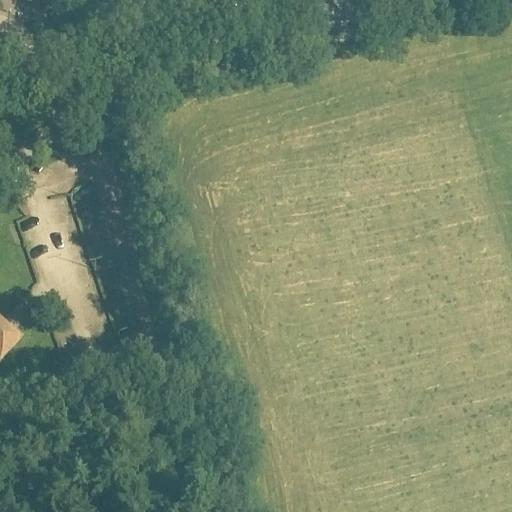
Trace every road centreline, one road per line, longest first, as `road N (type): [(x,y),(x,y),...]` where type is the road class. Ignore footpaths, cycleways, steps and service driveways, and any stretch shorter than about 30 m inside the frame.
road 1 (unknown): [(338,33),(348,105),(324,184),(321,231),(336,294),(351,325),(368,335),(376,362),(368,389),(405,448),(420,511)]
road 2 (tertiary): [(0,172),(85,113),(134,93),(455,0)]
